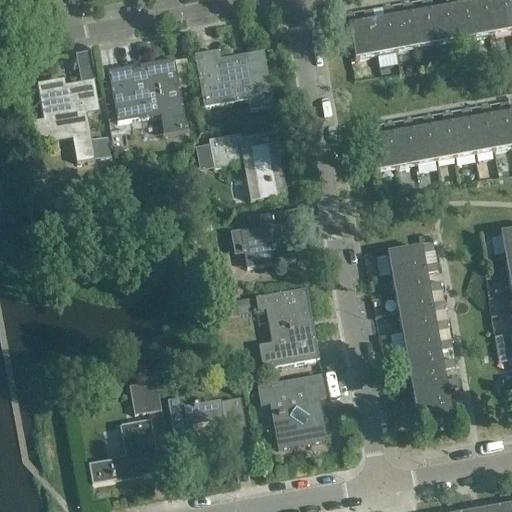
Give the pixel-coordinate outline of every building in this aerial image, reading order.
[(443,0),(440,1),(442,12),(445,12),(452,46),(471,43),(465,8),(461,9),(451,11),(449,0),(443,0)] [(459,0),(461,9),(465,8),(471,43),(490,39),(484,5),(481,6),(470,7),(469,0),(459,0)] [(479,0),(481,6),(484,5),(490,39),(510,36),(504,1),(500,2),(490,4),(488,0),(479,0)] [(499,0),(500,2),(504,1),(510,36),(511,35),(511,0),(509,0),(508,0),(499,0)] [(421,4),(423,16),(426,15),(432,50),(452,46),(445,12),(442,12),(432,14),(430,3),(421,4)] [(401,8),(404,19),(406,19),(413,53),(432,50),(426,15),(423,16),(413,18),(410,6),(401,8)] [(382,11),(384,23),(387,22),(393,57),(413,53),(406,19),(404,19),(393,21),(391,10),(382,11)] [(363,15),(365,26),(368,26),(374,60),(393,57),(387,22),(384,23),(374,25),(372,13),(363,15)] [(368,26),(365,26),(355,28),(353,16),(344,18),(346,31),(348,31),(354,64),(374,60),(368,26)] [(248,103),(250,114),(273,110),(263,55),(219,63),(218,55),(194,59),(203,111),(248,103)] [(107,74),(109,84),(117,126),(162,119),(165,138),(187,135),(174,63),(139,69),(140,73),(133,74),(132,70),(107,74)] [(55,91),(54,84),(37,87),(43,123),(32,125),(36,149),(72,142),(76,166),(110,160),(107,140),(91,143),(86,117),(99,115),(93,84),(55,91)] [(499,107),(501,119),(505,118),(511,152),(511,116),(510,117),(508,105),(499,107)] [(480,110),(482,122),(485,122),(491,156),(511,152),(505,118),(501,119),(491,121),(489,109),(480,110)] [(461,114),(463,126),(466,125),(472,159),(491,156),(485,122),(482,122),(472,124),(469,112),(461,114)] [(441,117),(443,129),(446,129),(453,163),(472,159),(466,125),(463,126),(452,128),(450,116),(441,117)] [(422,121),(424,133),(427,132),(433,166),(453,163),(446,129),(443,129),(433,131),(431,119),(422,121)] [(403,124),(405,136),(408,136),(414,170),(433,166),(427,132),(424,133),(414,135),(412,123),(403,124)] [(383,128),(385,140),(388,139),(394,173),(414,170),(408,136),(405,136),(394,138),(392,126),(383,128)] [(388,139),(385,140),(375,141),(373,130),(364,131),(366,144),(369,144),(375,177),(394,173),(388,139)] [(286,198),(276,149),(280,148),(277,135),(240,142),(240,138),(208,144),(214,172),(244,166),(252,205),(286,198)] [(294,227),(292,214),(259,220),(261,232),(240,236),(246,272),(295,263),(289,228),(294,227)] [(511,234),(500,237),(503,256),(511,254),(511,234)] [(387,257),(390,277),(425,271),(424,268),(422,257),(434,255),(431,239),(418,241),(420,251),(387,257)] [(511,254),(503,256),(507,275),(511,274),(511,254)] [(390,277),(394,296),(428,290),(427,287),(426,277),(437,275),(436,266),(424,268),(425,271),(390,277)] [(394,296),(397,316),(431,309),(431,306),(429,296),(441,294),(439,285),(427,287),(428,290),(394,296)] [(210,290),(212,302),(236,298),(234,289),(230,287),(210,290)] [(319,363),(306,292),(255,302),(257,315),(270,313),(276,346),(258,349),(262,373),(319,363)] [(397,316),(401,335),(435,329),(434,326),(433,315),(444,313),(443,304),(431,306),(431,309),(397,316)] [(401,335),(404,354),(438,348),(438,345),(436,335),(448,333),(446,324),(434,326),(435,329),(401,335)] [(404,354),(408,374),(442,368),(441,364),(439,354),(451,352),(450,343),(438,345),(438,348),(404,354)] [(408,374),(411,393),(445,387),(445,384),(443,373),(455,371),(453,362),(441,364),(442,368),(408,374)] [(325,401),(321,379),(257,391),(260,411),(269,409),(277,453),(326,444),(318,402),(325,401)] [(140,383),(141,389),(129,391),(134,419),(161,414),(155,381),(140,383)] [(411,393),(415,413),(449,407),(448,403),(446,392),(458,390),(457,381),(445,384),(445,387),(411,393)] [(449,407),(415,413),(418,432),(452,426),(450,412),(462,410),(460,401),(448,403),(449,407)] [(230,465),(250,461),(240,402),(220,406),(220,404),(197,408),(192,409),(184,411),(182,402),(167,404),(179,469),(198,466),(192,429),(222,423),(230,465)] [(127,462),(110,465),(88,469),(92,490),(160,477),(150,424),(122,429),(127,462)] [(508,510),(497,511),(496,511),(511,511),(511,503),(507,505),(508,510)]
